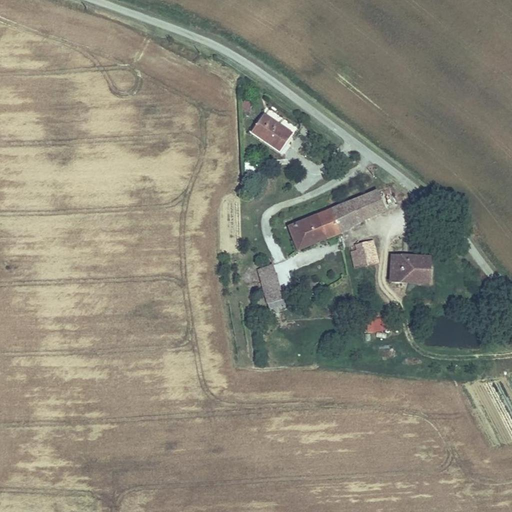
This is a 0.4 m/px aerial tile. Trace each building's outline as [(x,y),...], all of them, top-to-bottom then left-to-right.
[(266,119),(256,135),(282,152),(293,137),(266,119)] [(247,160),(246,171),(257,172),(258,160),(247,160)] [(332,209),(341,233),(343,232),(362,219),(385,210),(378,189),(332,209)] [(299,251),(341,233),(332,209),(288,227),(299,251)] [(408,239),(394,239),(394,252),(408,252),(408,239)] [(378,262),(373,240),(357,244),(362,265),(378,262)] [(394,278),(410,280),(410,276),(410,255),(395,254),(394,278)] [(427,257),(410,255),(410,276),(425,277),(427,257)] [(410,276),(410,280),(433,282),(435,257),(427,257),(425,277),(410,276)] [(286,307),(273,267),(258,272),(271,311),(286,307)] [(402,321),(396,307),(373,317),(380,331),(402,321)]
